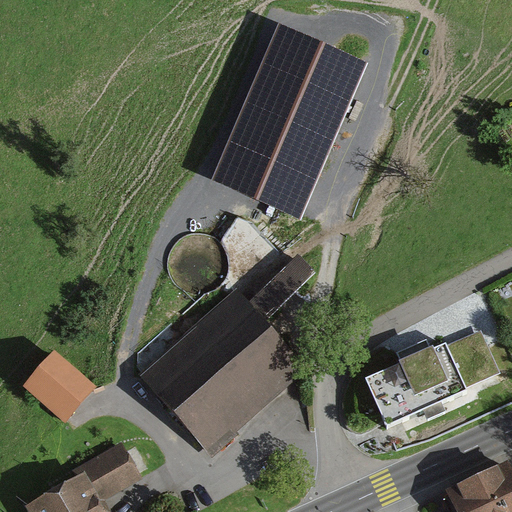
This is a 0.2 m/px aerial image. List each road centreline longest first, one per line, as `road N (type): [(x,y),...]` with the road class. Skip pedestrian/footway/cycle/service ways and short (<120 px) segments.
road 1 (track): [(330,381),(323,314),(346,210),(436,0)]
road 2 (residential): [(357,500),(330,415),(330,381),(342,359),(399,317),(511,260)]
road 3 (secondary): [(511,430),(357,500)]
